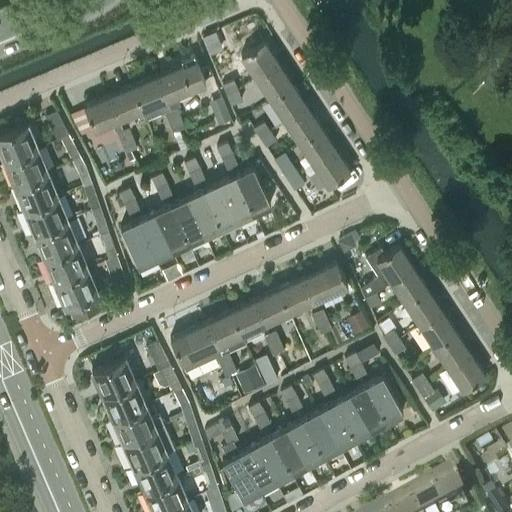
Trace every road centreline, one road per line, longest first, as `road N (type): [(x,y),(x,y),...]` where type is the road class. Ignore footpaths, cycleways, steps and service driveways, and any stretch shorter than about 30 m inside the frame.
road 1 (residential): [(40,351),(241,267),(399,188)]
road 2 (residential): [(0,100),(149,41),(182,14),(219,0)]
road 3 (residential): [(306,511),(511,400)]
road 4 (residential): [(276,0),(399,188)]
road 5 (residential): [(511,372),(399,188)]
road 6 (residential): [(111,511),(40,351)]
road 7 (tertiary): [(63,511),(0,363)]
